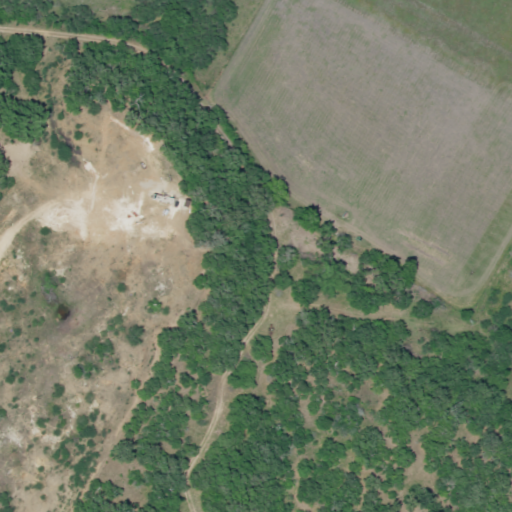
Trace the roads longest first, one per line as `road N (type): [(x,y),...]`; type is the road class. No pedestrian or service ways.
road 1 (residential): [(153,511),(215,318),(348,270),(451,317)]
road 2 (residential): [(3,511),(8,399),(0,375)]
